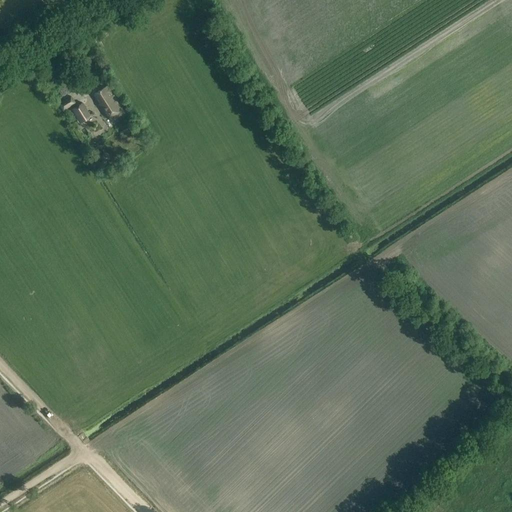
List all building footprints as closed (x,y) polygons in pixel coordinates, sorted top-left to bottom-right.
[(107,85),(94,93),(112,121),(125,113),(107,85)] [(89,113),(97,110),(90,94),(82,98),(89,113)] [(57,103),(62,111),(75,103),(70,95),(57,103)] [(82,102),(70,109),(80,124),(91,116),(82,102)] [(110,158),(106,153),(99,157),(103,163),(110,158)]
